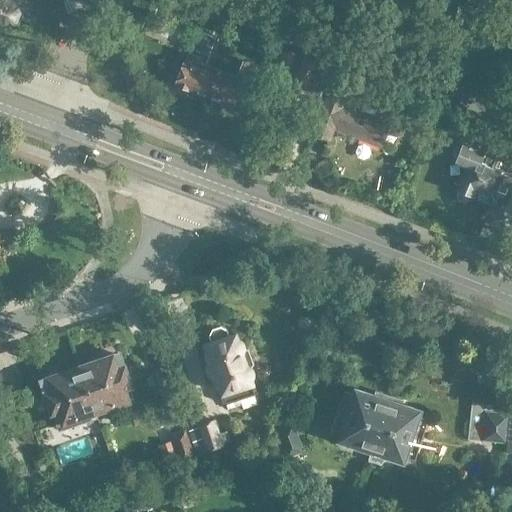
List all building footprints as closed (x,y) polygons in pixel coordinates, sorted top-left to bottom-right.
[(10,0),(0,0),(0,21),(3,23),(3,25),(16,23),(21,10),(13,0),(12,1),(10,0)] [(295,53),(282,47),(269,81),(290,88),(300,60),(293,58),(295,53)] [(174,84),(207,97),(217,69),(200,62),(202,57),(188,52),(184,62),(183,61),(174,84)] [(303,57),(291,89),(303,93),(316,61),(303,57)] [(217,69),(207,97),(240,110),(249,88),(248,88),(252,78),(255,68),(243,63),(237,77),(217,69)] [(402,122),(391,117),(392,115),(378,109),(374,118),(361,114),(363,110),(351,105),(352,100),(329,90),(312,133),(329,140),(334,127),(382,146),(387,133),(396,136),(402,122)] [(497,190),(505,192),(511,174),(511,162),(486,152),(487,148),(480,145),(479,149),(462,142),(454,161),(465,165),(457,187),(459,188),(456,195),(468,199),(470,193),(492,202),(497,190)] [(233,335),(229,337),(226,329),(220,326),(212,328),(209,335),(211,343),(204,345),(207,354),(205,354),(208,363),(206,367),(208,374),(213,375),(216,384),(217,384),(224,404),(253,394),(248,379),(250,375),(248,368),(245,367),(239,351),(241,347),(239,341),(235,340),(233,335)] [(80,367),(95,411),(132,398),(118,354),(80,367)] [(95,411),(80,367),(41,380),(56,424),(95,411)] [(339,440),(371,450),(372,450),(386,402),(356,392),(355,395),(342,391),(329,432),(341,436),(339,440)] [(510,443),(511,403),(471,400),(469,442),(509,444),(509,442),(510,443)] [(372,450),(371,450),(368,459),(381,464),(385,454),(401,460),(402,456),(413,460),(426,419),(415,416),(417,412),(386,402),(372,450)] [(187,431),(195,453),(205,450),(205,452),(224,445),(224,444),(230,441),(226,431),(220,433),(215,418),(196,425),(197,427),(187,431)] [(275,429),(287,458),(304,451),(292,422),(275,429)] [(169,434),(179,462),(194,457),(184,428),(169,434)] [(156,445),(163,466),(178,461),(171,440),(156,445)] [(89,511),(87,505),(69,511),(67,511),(59,490),(43,496),(43,498),(27,504),(23,493),(18,495),(22,505),(21,506),(23,511),(89,511)] [(0,511),(21,511),(15,491),(0,496),(0,511)]
